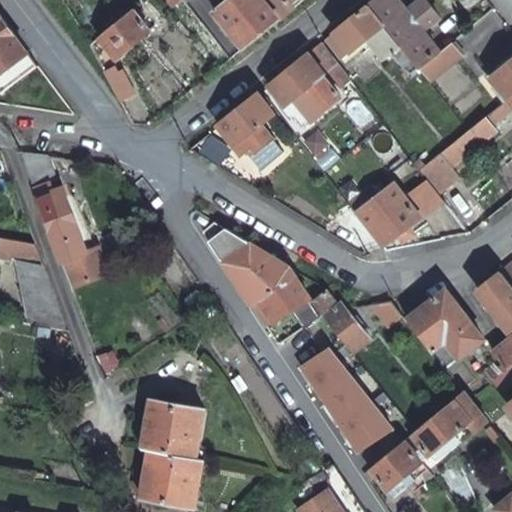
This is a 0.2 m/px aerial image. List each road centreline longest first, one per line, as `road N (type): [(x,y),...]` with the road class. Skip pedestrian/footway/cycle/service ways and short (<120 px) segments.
road 1 (residential): [(135,152),(376,511)]
road 2 (residential): [(511,226),(473,255),(367,276),(135,152)]
road 3 (residential): [(135,152),(335,0)]
road 4 (residential): [(16,0),(135,152)]
